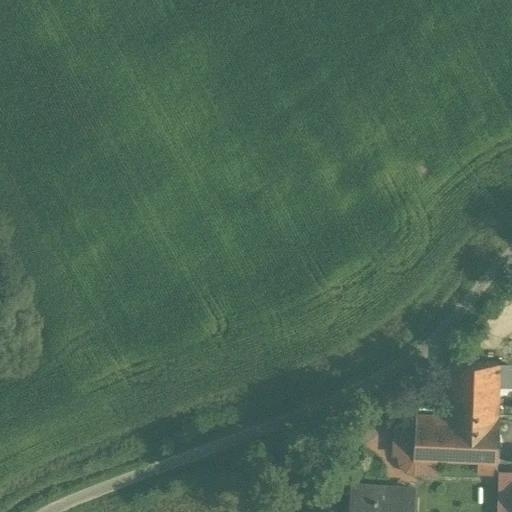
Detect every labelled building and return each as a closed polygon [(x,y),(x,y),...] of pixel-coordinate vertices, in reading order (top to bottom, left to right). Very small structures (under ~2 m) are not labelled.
[(499,365),(499,364),(449,362),(447,414),(415,413),(415,429),(414,455),(414,456),(421,456),(437,457),(477,459),(476,472),(495,473),(498,392),(510,393),(511,366),(499,365)] [(415,429),(395,428),(394,454),(399,454),(414,455),(415,429)] [(411,472),(421,473),(421,456),(414,456),(414,455),(399,454),(401,464),(405,469),(411,472)] [(421,456),(421,473),(437,473),(437,457),(421,456)] [(511,511),(511,474),(499,474),(497,511),(511,511)] [(410,511),(412,488),(353,484),(351,511),(410,511)]
